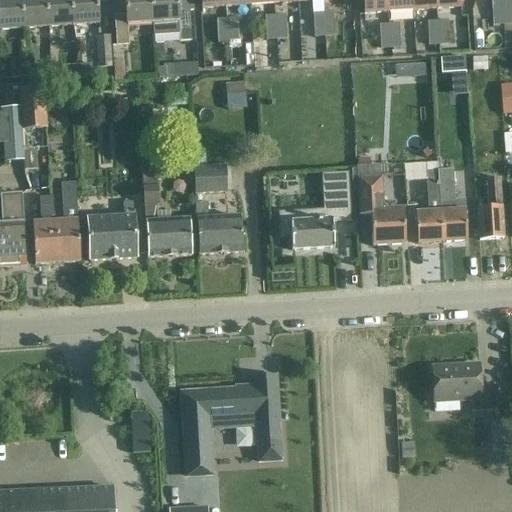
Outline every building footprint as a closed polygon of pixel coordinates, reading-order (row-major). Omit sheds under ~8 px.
[(0,0),(0,31),(23,30),(20,0),(0,0)] [(47,29),(45,0),(20,0),(23,30),(47,29)] [(72,27),(70,0),(45,0),(47,29),(72,27)] [(95,0),(70,0),(72,27),(97,26),(95,0)] [(152,37),(149,0),(123,0),(124,17),(113,17),(115,47),(127,47),(126,27),(151,25),(152,37)] [(175,0),(149,0),(152,37),(177,35),(177,43),(189,43),(187,12),(176,13),(175,0)] [(226,8),(225,0),(200,0),(201,10),(226,8)] [(249,7),(248,0),(225,0),(226,8),(249,7)] [(320,0),(296,0),(297,4),(312,3),(313,12),(321,11),(321,2),(320,0)] [(388,14),(387,0),(362,0),(363,16),(388,14)] [(412,12),(410,0),(387,0),(388,14),(412,12)] [(435,11),(434,0),(410,0),(412,12),(435,11)] [(459,0),(434,0),(435,11),(460,9),(459,0)] [(503,23),(501,0),(491,0),(493,24),(503,23)] [(511,0),(501,0),(503,23),(511,22),(511,0)] [(334,10),(321,11),(323,36),(336,35),(334,10)] [(321,11),(313,12),(315,36),(323,36),(321,11)] [(275,39),(274,14),(265,15),(267,39),(275,39)] [(286,14),(274,14),(275,39),(287,38),(286,14)] [(228,42),(226,17),(217,18),(219,42),(228,42)] [(238,17),(226,17),(228,42),(239,41),(238,17)] [(449,19),(436,20),(438,43),(451,43),(449,19)] [(438,43),(436,20),(429,21),(430,44),(438,43)] [(390,47),(389,23),(379,24),(381,47),(390,47)] [(400,23),(389,23),(390,47),(402,46),(400,23)] [(112,68),(110,36),(99,37),(101,69),(112,68)] [(253,57),(245,57),(246,67),(254,67),(253,57)] [(486,58),(471,59),(472,72),(487,71),(486,58)] [(441,75),(466,73),(465,59),(440,61),(441,75)] [(124,62),(114,62),(115,84),(125,83),(124,62)] [(172,66),(173,78),(198,77),(197,64),(172,66)] [(91,65),(75,66),(76,75),(91,74),(91,65)] [(424,65),(413,66),(413,78),(425,78),(424,65)] [(76,75),(75,66),(59,67),(60,77),(76,75)] [(40,69),(25,70),(26,78),(41,78),(40,69)] [(26,78),(25,70),(10,71),(10,79),(26,78)] [(91,83),(79,83),(79,95),(92,95),(91,83)] [(244,85),(226,86),(226,96),(245,95),(244,85)] [(511,86),(500,87),(503,115),(511,114),(511,86)] [(183,87),(166,87),(167,98),(184,98),(183,87)] [(19,90),(22,131),(46,129),(43,89),(19,90)] [(0,143),(3,143),(22,142),(20,114),(1,115),(0,115),(0,143)] [(511,134),(502,135),(503,155),(511,154),(511,134)] [(24,172),(36,171),(35,151),(23,152),(24,172)] [(224,168),(192,169),(194,195),(226,193),(224,168)] [(379,168),(355,169),(356,180),(379,179),(379,168)] [(281,170),(280,184),(294,185),(295,171),(281,170)] [(437,172),(437,183),(441,243),(466,242),(464,210),(450,211),(450,202),(453,201),(452,171),(437,172)] [(427,213),(415,213),(417,244),(441,243),(437,183),(437,172),(425,172),(426,184),(427,213)] [(322,211),(277,213),(279,237),(291,237),(292,251),(333,249),(331,221),(349,220),(347,175),(320,177),(322,211)] [(477,209),(479,241),(503,239),(500,178),(487,179),(488,208),(477,209)] [(381,211),(379,179),(356,180),(357,216),(369,215),(371,247),(403,245),(402,210),(381,211)] [(62,223),(54,223),(57,265),(79,263),(74,184),(60,185),(62,223)] [(156,223),(155,211),(161,211),(160,191),(142,192),(146,260),(190,257),(188,221),(156,223)] [(0,268),(24,267),(21,204),(20,195),(0,196),(0,201),(1,226),(0,226),(0,268)] [(57,265),(54,223),(51,209),(51,198),(39,199),(40,217),(48,217),(48,223),(31,224),(33,266),(57,265)] [(122,217),(86,219),(88,263),(134,260),(131,203),(121,203),(122,217)] [(206,204),(194,205),(197,257),(241,254),(239,218),(207,220),(206,204)] [(348,225),(338,225),(339,248),(349,248),(348,225)] [(479,367),(431,369),(433,403),(471,400),(471,413),(498,412),(497,387),(480,388),(479,367)] [(235,392),(182,396),(187,478),(211,476),(208,428),(256,425),(259,463),(280,462),(275,378),(253,380),(254,387),(235,388),(235,389),(235,392)] [(511,450),(510,422),(491,423),(493,466),(511,465),(511,450)] [(409,444),(400,445),(401,460),(411,459),(409,444)] [(63,491),(0,493),(0,511),(111,511),(110,489),(63,491)]
